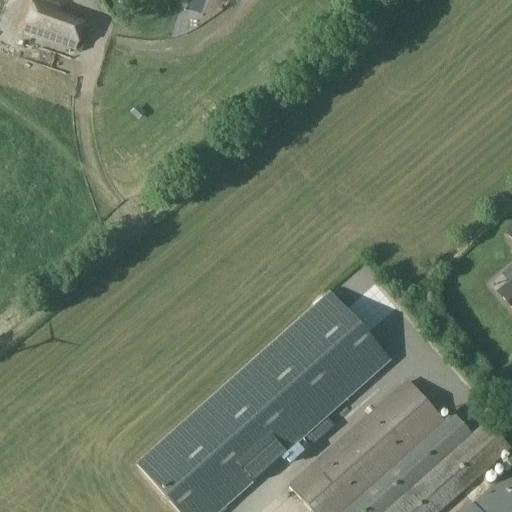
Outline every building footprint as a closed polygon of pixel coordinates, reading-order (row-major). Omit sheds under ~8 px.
[(34,0),(28,0),(17,34),(47,44),(59,8),(34,0)] [(382,246),(373,254),(397,281),(406,273),(382,246)] [(511,282),(498,295),(511,310),(511,282)] [(223,511),(389,365),(328,296),(134,469),(172,511),(223,511)] [(333,511),(442,422),(406,380),(284,482),(309,511),(333,511)] [(448,431),(350,511),(376,511),(459,444),(448,431)] [(401,511),(436,511),(468,484),(474,491),(503,465),(493,454),(468,476),(456,463),(401,511)] [(511,511),(511,470),(464,511),(511,511)]
